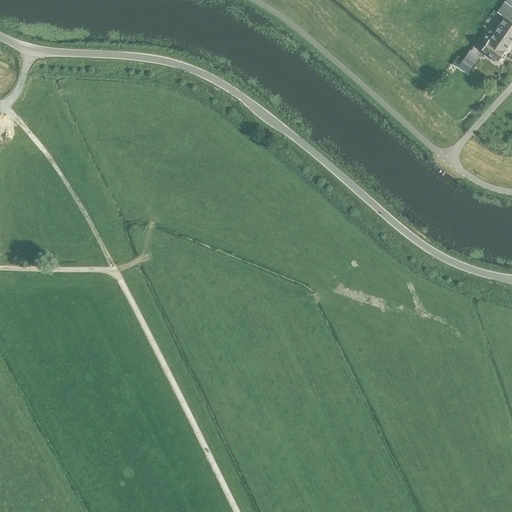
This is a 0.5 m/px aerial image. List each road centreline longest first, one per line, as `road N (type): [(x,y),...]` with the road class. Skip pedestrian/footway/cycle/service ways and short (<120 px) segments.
road 1 (unclassified): [(511,279),(456,266),(391,224),(210,74),(166,58),(37,51),(0,36)]
road 2 (track): [(235,511),(71,187),(4,110),(37,51)]
road 3 (unclassified): [(511,192),(450,162),(320,47),(253,0)]
